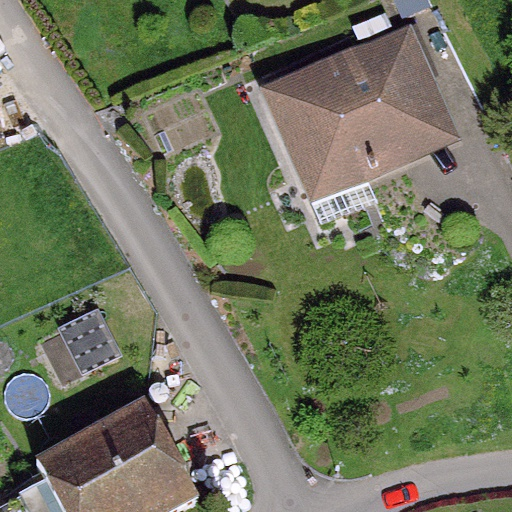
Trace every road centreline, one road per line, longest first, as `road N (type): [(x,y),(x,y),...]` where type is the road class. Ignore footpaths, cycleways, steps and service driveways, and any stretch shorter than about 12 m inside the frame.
road 1 (residential): [(0,25),(152,259),(294,511)]
road 2 (residential): [(358,511),(440,485),(511,474)]
